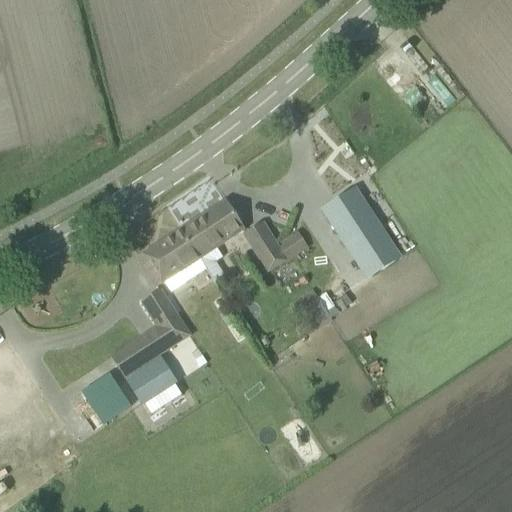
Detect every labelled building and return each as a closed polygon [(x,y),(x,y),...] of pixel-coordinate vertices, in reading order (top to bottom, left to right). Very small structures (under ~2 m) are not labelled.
[(355,190),(321,213),(355,264),(389,242),(355,190)] [(225,204),(181,233),(199,260),(199,261),(243,232),(225,204)] [(259,260),(277,249),(262,226),(245,237),(259,260)] [(181,233),(140,258),(158,286),(199,260),(181,233)] [(299,235),(277,249),(285,263),(308,249),(299,235)] [(183,286),(170,295),(180,309),(193,300),(183,286)] [(307,339),(332,324),(313,292),(288,307),(307,339)] [(159,293),(142,304),(158,329),(138,342),(150,362),(171,349),(188,338),(176,318),(159,293)] [(138,342),(111,359),(124,379),(150,362),(138,342)] [(160,358),(127,380),(144,407),(146,405),(152,415),(182,396),(175,386),(177,385),(160,358)] [(109,376),(80,395),(100,426),(129,407),(109,376)]
